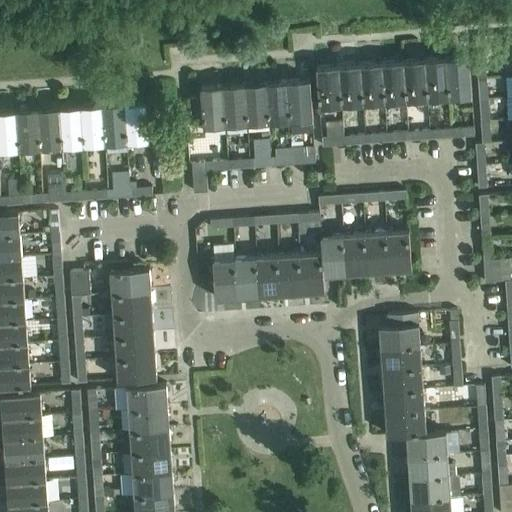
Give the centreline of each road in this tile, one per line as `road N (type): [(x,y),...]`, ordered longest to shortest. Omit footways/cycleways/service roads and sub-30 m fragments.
road 1 (residential): [(322,328),(195,329),(181,306),(183,224)]
road 2 (residential): [(334,176),(442,168),(452,293)]
road 3 (residential): [(368,511),(336,410),(322,328)]
road 4 (residential): [(183,224),(187,203),(305,195)]
road 5 (residential): [(452,293),(358,304),(322,328)]
road 6 (residential): [(62,231),(183,224)]
